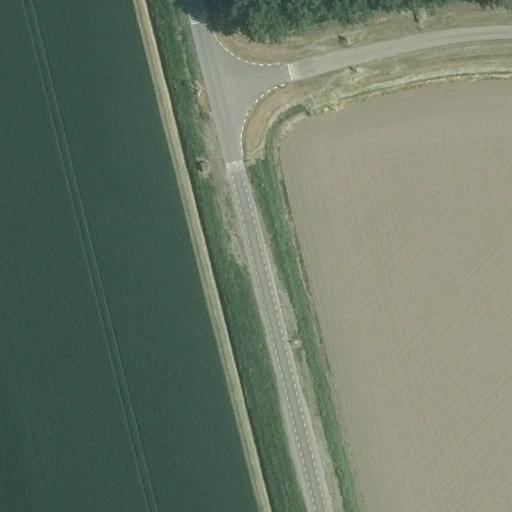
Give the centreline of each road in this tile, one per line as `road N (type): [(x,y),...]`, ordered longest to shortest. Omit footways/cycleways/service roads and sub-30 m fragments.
road 1 (unclassified): [(319,511),(216,87)]
road 2 (unclassified): [(216,87),(449,37),(511,33)]
